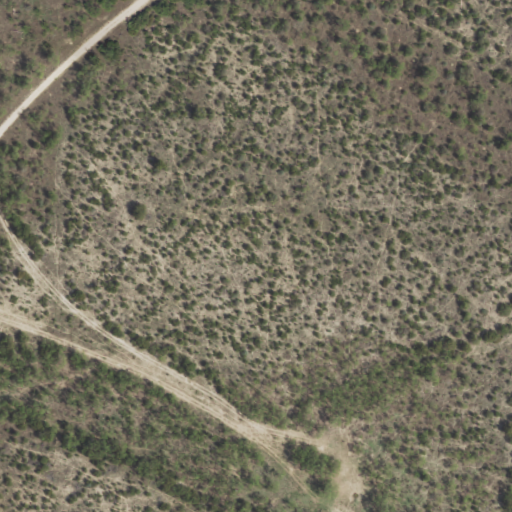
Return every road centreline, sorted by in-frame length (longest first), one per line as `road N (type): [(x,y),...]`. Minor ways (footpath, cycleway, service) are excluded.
road 1 (residential): [(0,226),(154,350),(200,371),(295,384)]
road 2 (residential): [(0,187),(197,0)]
